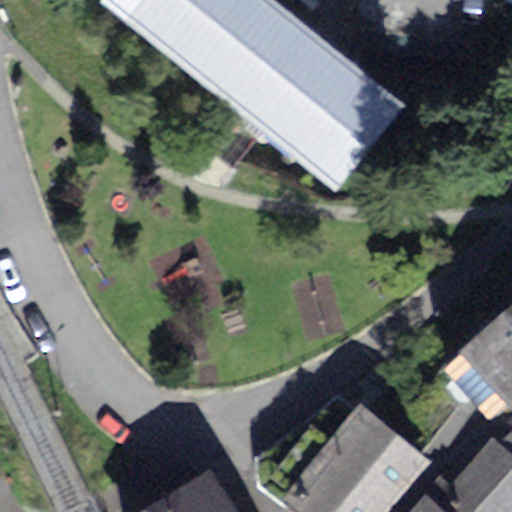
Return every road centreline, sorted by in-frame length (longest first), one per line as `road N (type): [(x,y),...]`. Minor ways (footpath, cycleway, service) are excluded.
road 1 (residential): [(511,222),(280,403),(190,445)]
road 2 (residential): [(190,445),(134,401),(51,287),(0,129)]
